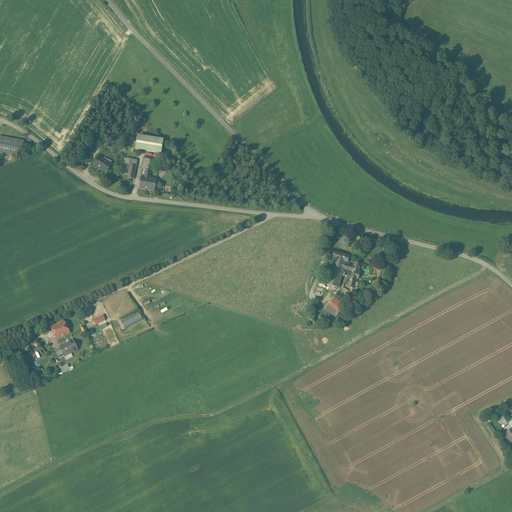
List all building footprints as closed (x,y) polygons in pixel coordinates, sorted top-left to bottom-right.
[(24,141),(0,136),(0,153),(21,157),(24,141)] [(163,140),(138,136),(136,149),(161,154),(163,140)] [(98,156),(93,165),(106,173),(112,165),(98,156)] [(122,175),(127,176),(129,166),(136,167),(137,160),(132,159),(125,158),(122,175)] [(146,170),(145,177),(149,178),(152,160),(144,159),(142,170),(146,170)] [(127,176),(127,178),(134,179),(136,167),(129,166),(127,176)] [(145,177),(141,176),(139,189),(154,192),(156,179),(149,178),(145,177)] [(334,252),(332,258),(334,259),(346,262),(348,263),(349,257),(334,252)] [(346,262),(334,259),(326,285),(338,288),(344,270),(346,264),(346,262)] [(354,263),(353,266),(352,272),(348,286),(354,288),(357,279),(358,273),(361,265),(354,263)] [(323,289),(317,288),(314,295),(320,297),(323,289)] [(334,298),(325,310),(336,318),(343,306),(343,307),(333,300),(334,298)] [(126,329),(144,319),(140,311),(122,321),(126,329)] [(73,316),(50,327),(57,340),(79,329),(73,316)] [(103,316),(94,320),(96,325),(105,321),(103,316)] [(73,340),(60,347),(61,349),(64,355),(65,356),(78,350),(73,340)] [(64,355),(61,349),(51,354),(53,360),(64,355)] [(74,369),(73,367),(70,368),(69,364),(59,368),(61,372),(62,371),(63,373),(74,369)] [(511,428),(509,425),(506,427),(508,431),(506,432),(503,434),(511,446),(511,428)]
